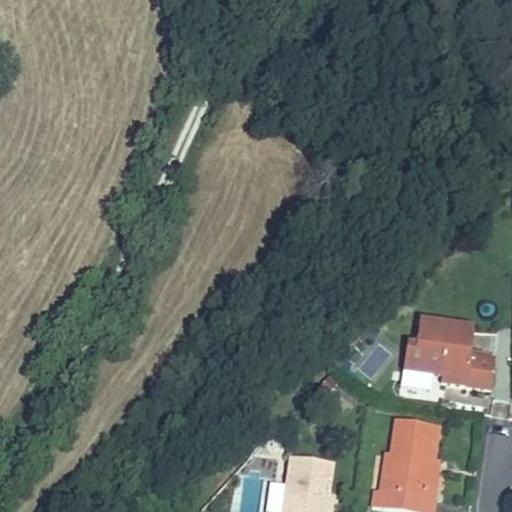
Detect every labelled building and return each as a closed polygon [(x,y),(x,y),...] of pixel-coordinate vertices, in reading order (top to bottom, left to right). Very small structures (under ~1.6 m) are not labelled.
[(439,380),(438,387),(489,393),(493,362),(482,361),(469,359),(470,352),(472,331),(417,324),(413,349),(404,348),(401,376),(439,380)] [(483,354),(470,352),(469,359),(482,361),(483,354)] [(400,382),(438,387),(439,380),(401,376),(400,382)] [(427,500),(433,461),(438,429),(397,422),(391,457),(387,456),(381,495),(374,494),(372,510),(384,511),(433,511),(435,501),(427,500)] [(326,511),(328,498),(332,467),(290,461),(283,511),(326,511)] [(441,462),(433,461),(427,500),(435,501),(441,462)]
